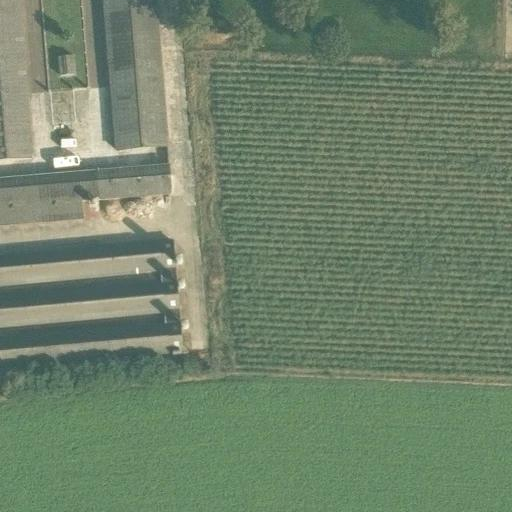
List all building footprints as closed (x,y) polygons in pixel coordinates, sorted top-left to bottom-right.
[(0,0),(0,161),(34,159),(19,0),(0,0)] [(104,0),(118,151),(168,147),(154,0),(104,0)] [(168,168),(96,174),(98,202),(171,196),(168,168)] [(82,204),(98,202),(96,174),(0,181),(0,228),(83,222),(82,204)] [(0,345),(2,371),(183,354),(172,244),(0,259),(0,287),(162,272),(163,285),(0,300),(0,329),(166,314),(167,326),(0,341),(0,345)]
